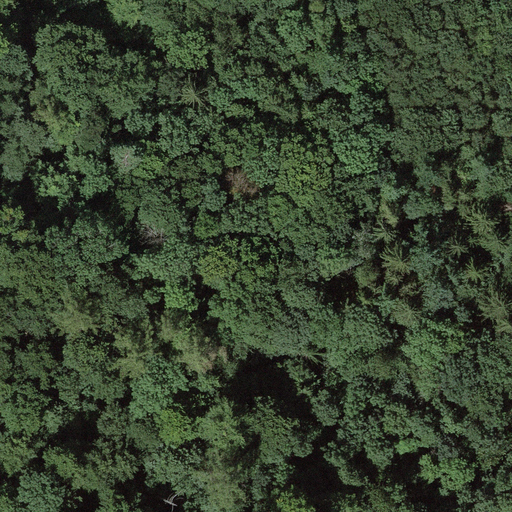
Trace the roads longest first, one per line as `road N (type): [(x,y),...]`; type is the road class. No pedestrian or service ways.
road 1 (motorway): [(11,0),(511,394)]
road 2 (motorway): [(511,211),(231,0)]
